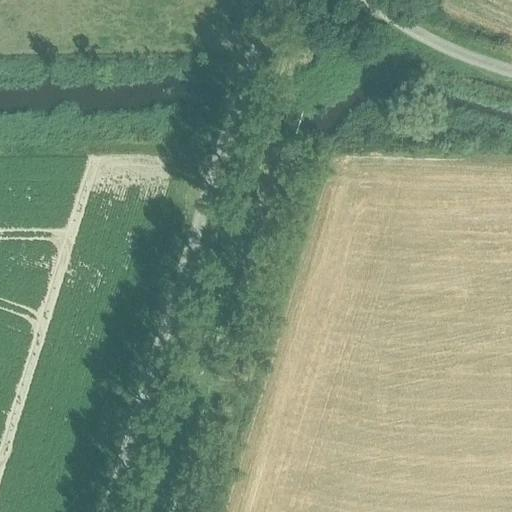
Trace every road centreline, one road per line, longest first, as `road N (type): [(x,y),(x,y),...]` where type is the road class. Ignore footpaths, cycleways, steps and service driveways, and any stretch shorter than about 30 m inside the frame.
road 1 (unclassified): [(110,511),(271,0)]
road 2 (unclassified): [(511,70),(372,0)]
